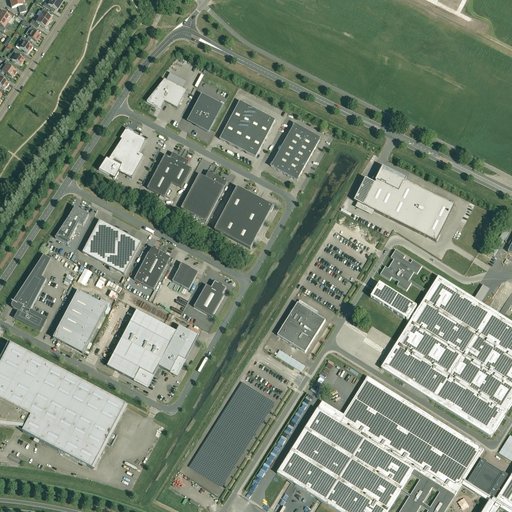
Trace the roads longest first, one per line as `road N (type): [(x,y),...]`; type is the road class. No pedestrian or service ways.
road 1 (unclassified): [(511,195),(181,30)]
road 2 (unclassified): [(511,178),(252,46),(203,5)]
road 3 (unclassified): [(248,281),(171,410),(3,324)]
road 4 (unclassified): [(116,105),(290,199),(248,281)]
road 5 (unclassified): [(248,281),(65,184)]
road 6 (residential): [(75,0),(0,116)]
